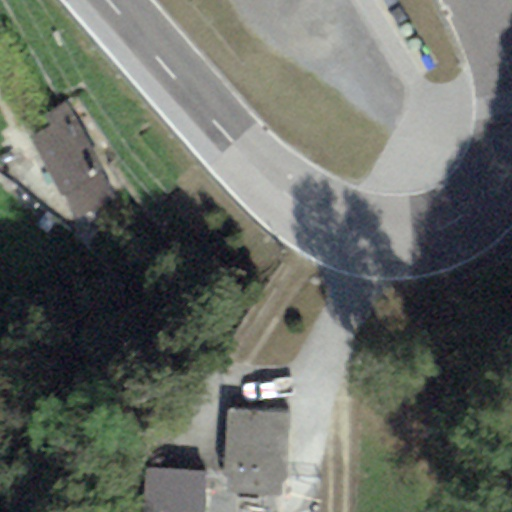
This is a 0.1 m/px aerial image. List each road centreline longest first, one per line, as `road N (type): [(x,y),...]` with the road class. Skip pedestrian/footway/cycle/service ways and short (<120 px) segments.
road 1 (tertiary): [(109,0),(288,194),(354,236),(429,241),(462,230),(488,209),(511,160)]
road 2 (track): [(323,356),(334,511)]
